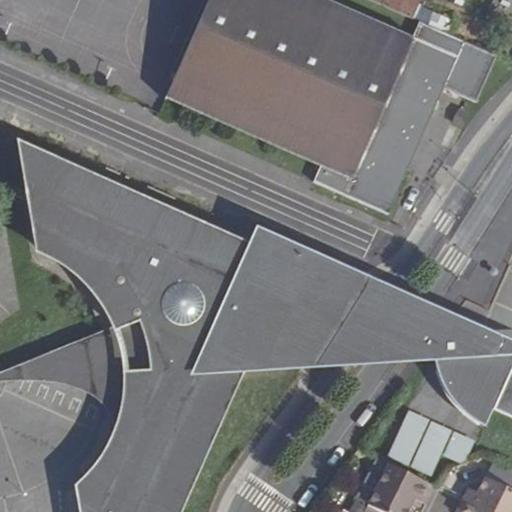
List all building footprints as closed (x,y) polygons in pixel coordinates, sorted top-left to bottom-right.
[(449,34),(419,21),(413,37),(328,0),(207,0),(171,84),(165,98),(322,169),(315,183),(383,213),(438,87),(471,102),(492,53),(459,38),(449,34)] [(23,149),(30,193),(45,159),(23,149)] [(288,267),(45,159),(30,193),(60,206),(40,251),(60,262),(77,273),(96,293),(106,307),(118,331),(158,316),(156,305),(161,293),(170,283),(184,281),(197,285),(206,296),(209,309),(204,321),(195,330),(182,335),(168,346),(162,356),(159,367),(127,374),(125,407),(116,437),(101,465),(79,489),(82,511),(177,511),(242,369),(284,367),(321,282),(319,268),(311,261),(301,259),(288,267)] [(437,373),(434,357),(437,341),(447,331),(458,327),(311,261),(319,268),(321,282),(284,367),(296,366),(437,373)] [(118,331),(0,377),(0,382),(21,382),(56,384),(91,396),(108,411),(116,437),(125,407),(127,374),(159,367),(162,356),(168,346),(182,335),(195,330),(204,321),(209,309),(206,296),(197,285),(184,281),(170,283),(161,293),(156,305),(158,316),(118,331)] [(511,350),(482,337),(471,329),(458,327),(447,331),(437,341),(434,357),(437,373),(447,395),(458,410),(469,419),(485,429),(493,417),(497,407),(511,413),(511,350)] [(511,413),(497,407),(493,417),(511,425),(511,413)] [(426,421),(413,415),(393,461),(405,466),(426,421)] [(449,431),(436,426),(416,471),(428,476),(449,431)] [(472,442),(459,436),(449,459),(462,464),(472,442)] [(368,506),(388,464),(377,459),(357,500),(368,506)] [(368,506),(379,511),(410,511),(413,508),(416,501),(420,503),(428,507),(437,489),(388,464),(368,506)] [(465,497),(462,501),(457,511),(511,511),(511,490),(485,477),(477,492),(473,500),(465,497)] [(477,492),(468,489),(465,497),(473,500),(477,492)]
